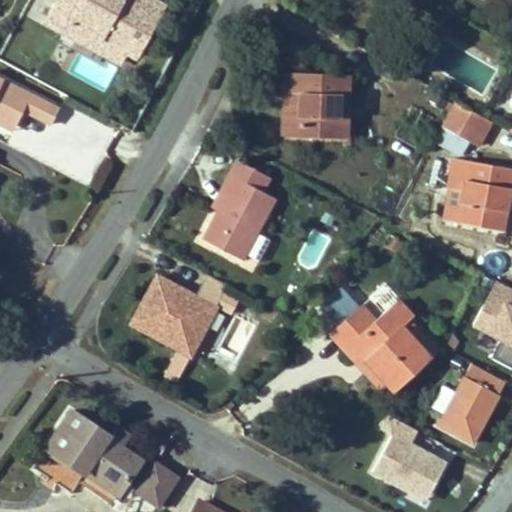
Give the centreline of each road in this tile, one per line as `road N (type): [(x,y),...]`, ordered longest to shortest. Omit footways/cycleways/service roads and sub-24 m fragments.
road 1 (tertiary): [(39,341),(257,0)]
road 2 (residential): [(39,341),(344,511)]
